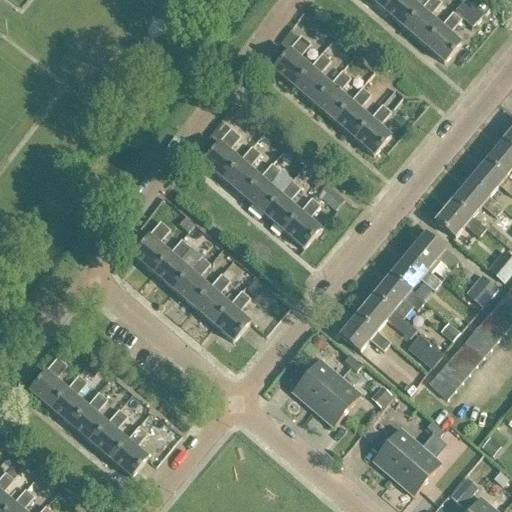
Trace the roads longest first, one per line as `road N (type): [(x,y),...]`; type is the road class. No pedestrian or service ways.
road 1 (unclassified): [(234,407),(511,75)]
road 2 (residential): [(87,284),(303,0)]
road 3 (residential): [(234,407),(87,284)]
road 4 (residential): [(358,511),(234,407)]
road 5 (residential): [(0,397),(87,284)]
road 6 (unclassified): [(149,511),(234,407)]
